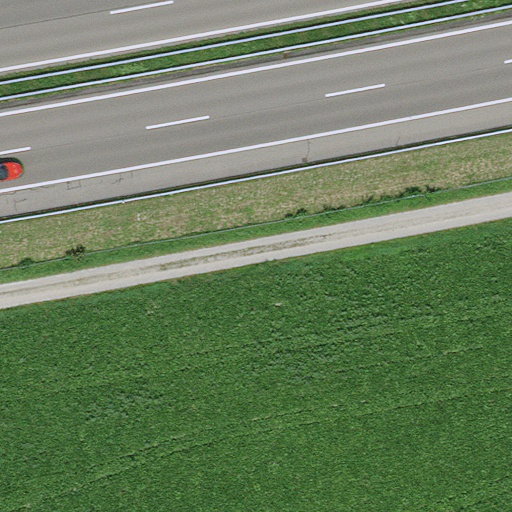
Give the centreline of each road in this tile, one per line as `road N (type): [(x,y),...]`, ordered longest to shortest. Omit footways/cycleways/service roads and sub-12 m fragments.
road 1 (motorway): [(0,154),(511,61)]
road 2 (track): [(0,297),(511,205)]
road 3 (motorway): [(185,0),(0,32)]
